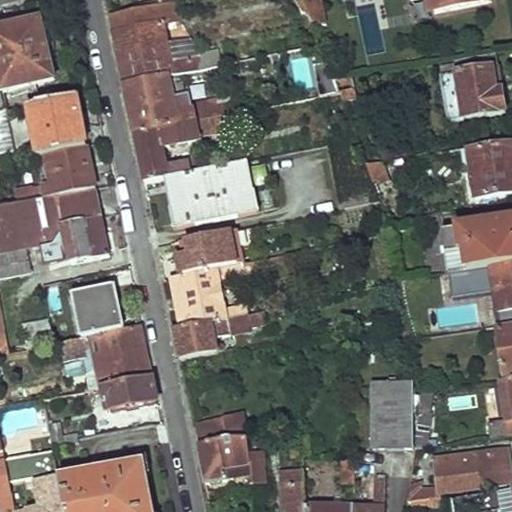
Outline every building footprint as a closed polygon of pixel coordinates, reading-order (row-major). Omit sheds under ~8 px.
[(302,0),(313,29),(325,25),(321,0),(302,0)] [(425,2),(429,21),(496,7),(494,0),(410,0),(412,5),(425,2)] [(114,18),(117,32),(164,24),(180,20),(178,5),(114,18)] [(117,32),(128,85),(170,78),(185,74),(192,72),(188,57),(173,60),(164,24),(117,32)] [(0,33),(0,79),(3,94),(55,82),(43,33),(38,29),(31,29),(32,32),(19,34),(19,38),(13,39),(11,31),(0,33)] [(188,57),(192,72),(216,68),(211,51),(188,57)] [(444,77),(451,124),(507,115),(502,90),(496,92),(493,70),(499,69),(496,54),(457,60),(459,75),(444,77)] [(318,69),(325,85),(336,79),(329,64),(318,69)] [(493,70),(496,92),(502,90),(499,69),(493,70)] [(185,74),(170,78),(128,85),(137,134),(239,113),(236,103),(236,100),(217,105),(215,99),(192,104),(185,74)] [(336,79),(344,101),(361,98),(357,77),(336,79)] [(36,108),(46,159),(88,150),(79,99),(36,108)] [(137,134),(148,187),(173,182),(167,151),(203,142),(203,136),(243,127),(239,113),(137,134)] [(0,169),(6,168),(18,166),(7,115),(0,116),(0,169)] [(327,146),(342,210),(380,201),(376,186),(368,168),(357,139),(327,146)] [(511,147),(472,155),(480,201),(511,196),(511,147)] [(34,191),(36,204),(96,192),(88,150),(46,159),(52,187),(34,191)] [(368,168),(376,186),(390,182),(385,165),(368,168)] [(174,210),(178,231),(260,212),(254,192),(251,193),(244,166),(173,182),(178,209),(174,210)] [(0,257),(26,252),(51,247),(67,242),(65,226),(102,219),(96,192),(36,204),(0,211),(0,257)] [(511,216),(442,228),(449,273),(511,262),(511,216)] [(69,251),(73,266),(111,259),(102,219),(65,226),(67,242),(51,247),(52,254),(69,251)] [(181,259),(185,277),(240,265),(235,235),(190,245),(192,256),(181,259)] [(0,283),(31,276),(26,252),(0,257),(0,283)] [(174,279),(184,328),(249,315),(246,305),(227,309),(220,278),(245,273),(243,264),(240,265),(185,277),(174,279)] [(511,266),(494,270),(500,311),(511,309),(511,266)] [(40,288),(43,303),(69,298),(65,284),(40,288)] [(75,297),(85,342),(124,335),(113,289),(75,297)] [(181,360),(219,353),(217,339),(251,331),(250,328),(266,325),(264,312),(249,315),(184,328),(176,329),(181,360)] [(21,328),(26,354),(53,349),(47,322),(21,328)] [(64,347),(67,364),(86,360),(85,353),(96,352),(103,391),(154,382),(144,331),(124,335),(85,342),(64,347)] [(511,332),(500,334),(505,377),(511,376),(511,332)] [(103,391),(108,413),(159,405),(154,382),(103,391)] [(371,382),(371,451),(415,450),(414,382),(371,382)] [(484,424),(486,439),(511,435),(511,383),(500,385),(505,420),(484,424)] [(423,394),(419,427),(432,429),(438,393),(423,394)] [(194,427),(199,449),(248,439),(246,416),(194,427)] [(62,446),(58,426),(48,428),(51,445),(52,448),(62,446)] [(416,451),(429,449),(432,433),(418,432),(416,451)] [(199,449),(207,488),(231,485),(229,474),(251,470),(250,457),(248,439),(199,449)] [(40,511),(65,511),(59,482),(53,455),(3,465),(7,488),(35,482),(41,511),(40,511)] [(253,482),(253,483),(279,482),(276,455),(250,457),(251,470),(253,482)] [(0,504),(1,511),(12,511),(7,488),(3,465),(1,456),(0,456),(0,504)] [(437,463),(442,495),(482,488),(478,462),(464,464),(463,459),(437,463)] [(65,511),(152,511),(145,466),(59,482),(65,511)] [(251,470),(229,474),(231,485),(253,482),(251,470)] [(353,509),(353,511),(385,511),(385,483),(377,483),(377,509),(353,509)] [(412,484),(409,499),(430,503),(433,488),(412,484)] [(304,511),(305,509),(302,486),(281,487),(282,511),(287,511),(286,511),(304,511)] [(511,511),(511,492),(451,501),(452,511),(511,511)]
